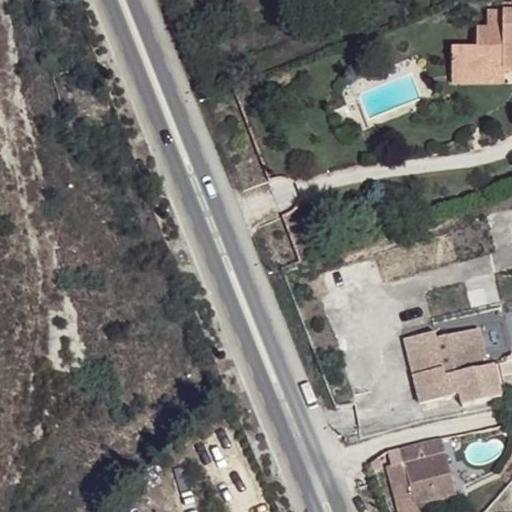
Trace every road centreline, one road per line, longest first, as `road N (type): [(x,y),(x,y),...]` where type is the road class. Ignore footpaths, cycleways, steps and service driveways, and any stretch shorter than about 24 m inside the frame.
road 1 (secondary): [(124,0),(316,466)]
road 2 (track): [(0,498),(42,394),(50,286),(0,16)]
road 3 (unknown): [(215,224),(312,189),(511,147)]
road 4 (residential): [(316,466),(511,411)]
